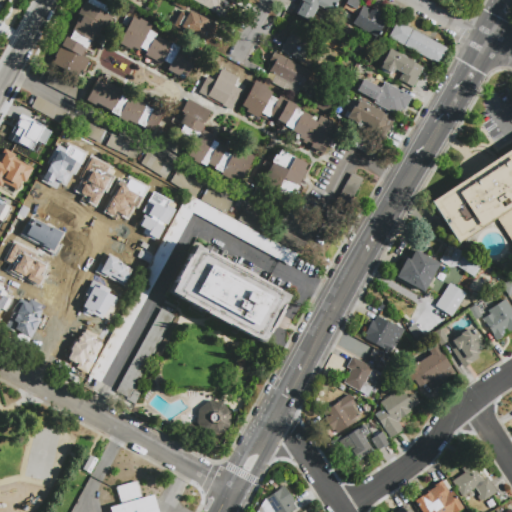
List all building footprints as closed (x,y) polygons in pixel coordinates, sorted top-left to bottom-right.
[(90,62),(84,74),(81,73),(78,79),(53,66),(57,60),(55,59),(66,39),(70,40),(73,33),(72,33),(77,24),(79,25),(83,18),(79,16),(85,4),(87,5),(90,0),(112,12),(110,17),(113,19),(108,29),(105,28),(101,36),(105,38),(102,42),(96,39),(90,51),(94,53),(92,57),(86,54),(83,58),(90,62)] [(226,0),(227,2),(219,16),(189,0),(226,0)] [(309,21),(294,13),(301,0),(337,0),(331,13),(326,10),(325,12),(316,8),(309,21)] [(375,38),(351,24),(356,16),(341,8),(345,0),(355,0),(359,2),(357,5),(361,7),(362,6),(369,10),(371,7),(379,12),(378,15),(386,19),(375,38)] [(196,16),(197,14),(207,19),(206,21),(214,25),(203,45),(200,43),(199,46),(178,35),(181,29),(179,28),(173,25),(181,10),(187,14),(188,11),(196,16)] [(201,54),(187,79),(182,76),(180,79),(168,72),(169,70),(162,66),(161,68),(144,59),(146,56),(133,49),(131,52),(119,46),(128,28),(123,25),(127,17),(133,20),(134,17),(152,27),(149,32),(157,36),(156,38),(172,46),(172,45),(180,49),(183,44),(201,54)] [(390,39),(398,23),(448,50),(440,65),(390,39)] [(304,64),(282,53),(293,31),(315,43),(311,50),(318,54),(311,67),(304,63),(304,64)] [(413,88),(399,81),(402,74),(394,70),(392,75),(391,75),(389,76),(388,76),(379,71),(383,64),(382,63),(389,50),(400,55),(401,55),(402,55),(404,55),(405,57),(405,58),(414,62),(413,63),(423,68),(413,88)] [(270,74),(279,57),(310,73),(301,90),(270,74)] [(82,90),(76,101),(45,86),(51,74),(82,90)] [(199,92),(207,77),(214,80),(217,75),(234,84),(231,90),(239,94),(231,109),(199,92)] [(338,127),(324,153),(312,146),(313,144),(307,141),(306,144),(297,139),(298,137),(296,136),(296,135),(283,128),(284,126),(269,118),(268,120),(261,116),(260,118),(252,114),(251,117),(240,111),(257,81),(269,87),(268,89),(274,92),(271,96),(278,99),(280,96),(297,105),(295,108),(303,112),(303,111),(319,119),(321,116),(333,122),(332,124),(338,127)] [(412,99),(405,112),(402,110),(398,118),(374,104),(375,102),(357,92),(363,81),(382,91),(385,84),(412,99)] [(86,103),(97,83),(105,87),(106,85),(123,94),(121,97),(128,101),(128,100),(136,104),(137,102),(146,107),(146,108),(153,112),(155,109),(164,113),(153,133),(144,128),(144,130),(136,126),(136,127),(128,122),(127,125),(118,120),(119,119),(110,114),(111,113),(96,105),(95,107),(86,103)] [(328,109),(316,103),(320,94),(332,100),(328,109)] [(63,126),(32,109),(38,98),(69,115),(63,126)] [(189,102),(212,114),(202,132),(215,139),(213,142),(218,145),(217,146),(226,151),(224,154),(231,158),(234,151),(240,154),(241,152),(254,158),(240,184),(234,181),(233,184),(221,177),(222,175),(214,171),(215,170),(207,166),(206,169),(199,165),(199,167),(192,164),(194,161),(188,158),(195,144),(179,135),(183,127),(180,125),(185,115),(182,113),(189,102)] [(391,129),(384,142),(365,132),(369,126),(361,122),(358,127),(348,122),(349,120),(347,119),(354,107),(357,109),(360,102),(391,118),(386,126),(391,129)] [(17,110),(44,123),(42,127),(49,131),(42,144),(36,140),(31,152),(9,140),(12,134),(6,131),(17,110)] [(81,135),(86,124),(107,134),(102,145),(81,135)] [(159,144),(166,133),(186,146),(179,157),(159,144)] [(377,147),(371,158),(350,147),(355,136),(377,147)] [(138,150),(133,162),(106,149),(112,137),(138,150)] [(59,140),(70,146),(67,153),(79,159),(73,172),(70,171),(64,182),(57,179),(56,182),(41,174),(59,140)] [(511,147),(511,206),(457,242),(430,201),(511,147)] [(0,151),(2,148),(14,154),(13,156),(14,157),(14,158),(31,168),(23,181),(20,179),(15,189),(2,182),(0,185),(0,151)] [(289,200),(263,186),(266,181),(264,180),(272,165),(272,164),(276,157),(278,158),(281,152),(307,166),(304,172),(306,173),(298,188),(299,189),(295,196),(292,195),(289,200)] [(85,153),(103,163),(101,168),(108,172),(91,203),(78,195),(79,192),(71,187),(76,178),(72,175),(85,153)] [(174,171),(167,182),(142,167),(149,156),(174,171)] [(203,188),(196,199),(171,183),(178,172),(203,188)] [(364,182),(349,207),(338,201),(352,175),(364,182)] [(113,178),(138,191),(131,205),(128,203),(120,218),(98,206),(113,178)] [(227,216),(201,202),(207,191),(233,205),(227,216)] [(288,217),(264,205),(270,193),(294,206),(288,217)] [(147,194),(170,206),(153,237),(130,224),(147,194)] [(193,215),(101,384),(90,378),(188,197),(297,257),(291,268),(193,215)] [(0,201),(8,206),(0,221),(0,201)] [(511,240),(497,219),(511,208),(511,240)] [(15,232),(35,243),(33,247),(47,254),(54,241),(51,240),(57,228),(25,212),(15,232)] [(260,235),(240,223),(246,212),(266,223),(260,235)] [(342,219),(327,245),(316,239),(331,213),(342,219)] [(307,245),(301,257),(276,242),(281,231),(307,245)] [(10,241),(40,257),(36,265),(39,267),(32,280),(2,265),(5,259),(1,257),(10,241)] [(439,261),(448,243),(455,245),(455,247),(483,258),(474,276),(465,271),(457,264),(453,265),(450,266),(447,265),(440,262),(439,261)] [(288,298),(262,345),(169,294),(176,281),(175,280),(186,259),(187,260),(195,247),(288,298)] [(101,250),(130,266),(118,287),(89,271),(101,250)] [(396,277),(405,258),(408,259),(414,250),(439,263),(425,289),(424,292),(396,277)] [(511,293),(508,296),(501,284),(500,283),(511,275),(511,293)] [(85,276),(113,290),(100,317),(86,310),(83,317),(68,309),(85,276)] [(436,308),(443,297),(450,285),(466,295),(452,318),(436,308)] [(0,308),(3,310),(11,294),(1,289),(2,287),(0,286),(0,308)] [(15,296),(29,303),(32,298),(43,303),(26,334),(2,321),(15,296)] [(488,310),(505,299),(511,309),(511,330),(509,332),(506,328),(504,330),(506,333),(496,339),(484,321),(492,316),(488,310)] [(468,309),(474,305),(481,317),(475,321),(468,309)] [(117,394),(161,311),(174,318),(134,393),(142,397),(136,407),(126,402),(128,399),(117,394)] [(366,335),(373,323),(375,324),(378,318),(405,333),(397,348),(395,347),(391,355),(384,351),(366,341),(368,336),(366,335)] [(440,327),(448,339),(440,344),(432,332),(440,327)] [(479,350),(465,359),(464,356),(458,360),(447,343),(460,334),(459,333),(470,327),(483,347),(478,349),(479,350)] [(437,344),(451,366),(442,372),(447,380),(432,389),(427,382),(419,387),(406,368),(417,361),(418,363),(431,355),(428,350),(437,344)] [(348,369),(353,359),(373,370),(365,385),(373,390),(369,398),(345,385),(352,372),(348,369)] [(88,376),(83,386),(76,383),(81,372),(88,376)] [(380,404),(401,390),(407,399),(413,395),(419,404),(410,410),(412,413),(407,416),(409,417),(402,421),(401,419),(394,424),(391,420),(382,426),(375,416),(384,410),(380,404)] [(335,434),(325,418),(331,414),(327,408),(340,401),(339,400),(350,393),(356,403),(352,405),(358,415),(354,418),(356,421),(335,434)] [(207,435),(196,425),(198,411),(208,402),(222,404),(230,414),(229,427),(218,436),(207,435)] [(361,406),(366,404),(369,410),(364,412),(361,406)] [(353,466),(339,443),(364,427),(370,435),(364,439),(371,450),(374,448),(376,451),(353,466)] [(383,434),(390,445),(379,452),(371,441),(383,434)] [(90,455),(98,459),(90,474),(82,470),(90,455)] [(496,494),(483,503),(475,490),(461,499),(451,483),(463,475),(461,471),(471,464),(482,481),(486,479),(496,494)] [(110,511),(109,508),(121,505),(116,488),(136,482),(141,498),(153,495),(158,511),(110,511)] [(461,510),(458,511),(420,511),(414,503),(432,491),(431,490),(441,483),(448,495),(450,493),(461,510)] [(283,487),(295,503),(293,505),(297,510),(293,511),(257,511),(258,511),(264,500),(279,490),(283,487)] [(391,511),(411,511),(406,503),(391,511)]
